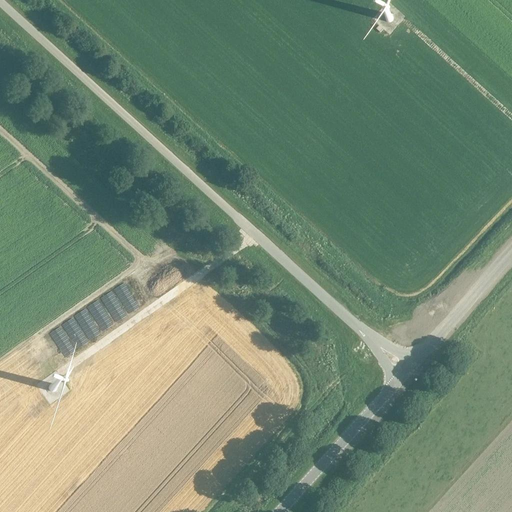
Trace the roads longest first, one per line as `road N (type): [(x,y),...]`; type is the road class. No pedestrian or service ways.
road 1 (unclassified): [(408,371),(0,0)]
road 2 (unclassified): [(279,511),(408,371)]
road 3 (unclassified): [(408,371),(511,253)]
